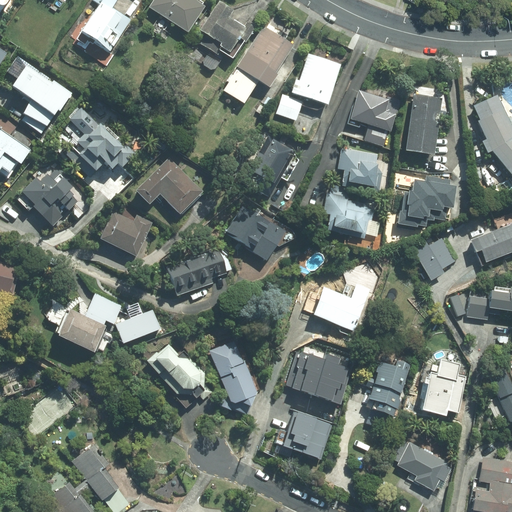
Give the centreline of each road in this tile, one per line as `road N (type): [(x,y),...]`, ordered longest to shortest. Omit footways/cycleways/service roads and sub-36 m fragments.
road 1 (unknown): [(455,511),(475,362),(439,304),(448,286)]
road 2 (unknown): [(366,17),(292,198)]
road 3 (tertiary): [(330,0),(421,37),(511,38)]
road 4 (unknown): [(468,42),(460,208)]
road 5 (unknown): [(241,471),(295,319)]
road 6 (residential): [(208,454),(323,511)]
